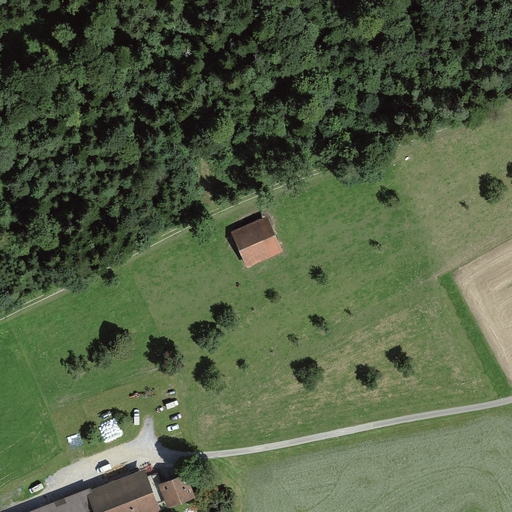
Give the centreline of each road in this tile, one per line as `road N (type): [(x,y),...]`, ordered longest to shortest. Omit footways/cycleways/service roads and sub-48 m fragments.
road 1 (track): [(0,317),(293,179),(511,95)]
road 2 (track): [(511,399),(244,451),(121,451),(81,465),(55,492),(9,511)]
